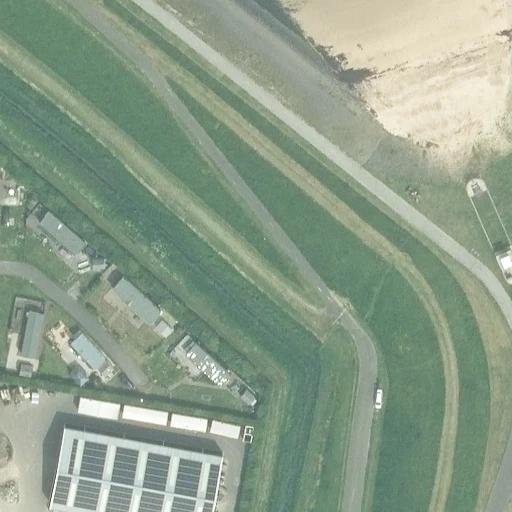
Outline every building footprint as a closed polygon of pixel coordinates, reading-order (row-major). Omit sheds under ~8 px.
[(0,214),(7,215),(10,175),(0,174),(0,214)] [(55,206),(89,236),(101,222),(68,192),(55,206)] [(104,257),(92,259),(93,269),(105,267),(104,257)] [(161,320),(155,327),(165,336),(171,329),(161,320)] [(152,352),(161,344),(141,322),(132,330),(152,352)] [(237,369),(249,358),(213,322),(201,333),(237,369)] [(106,358),(97,365),(103,372),(112,365),(106,358)] [(20,364),(18,374),(30,376),(32,366),(20,364)] [(246,389),(240,396),(248,403),(254,396),(246,389)] [(209,399),(208,415),(241,417),(242,402),(209,399)] [(211,511),(222,453),(64,424),(49,505),(88,511),(211,511)]
